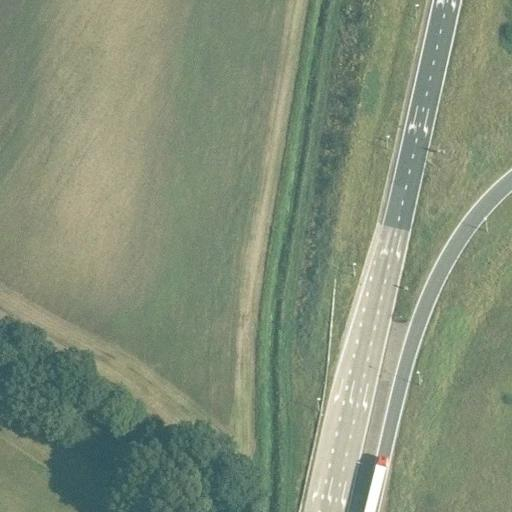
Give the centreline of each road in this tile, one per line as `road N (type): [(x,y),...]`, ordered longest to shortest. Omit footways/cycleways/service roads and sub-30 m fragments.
road 1 (motorway): [(445,0),(331,511)]
road 2 (motorway): [(371,511),(416,327),(437,276),(511,179)]
road 3 (unclassified): [(0,373),(216,507)]
